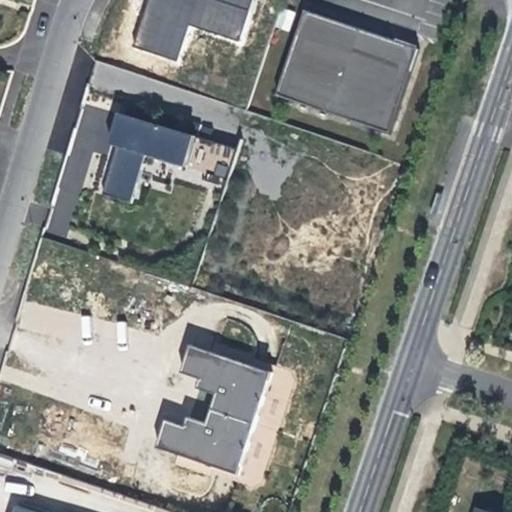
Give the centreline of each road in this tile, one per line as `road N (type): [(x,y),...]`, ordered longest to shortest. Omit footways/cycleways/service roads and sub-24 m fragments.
road 1 (residential): [(511,64),(408,370)]
road 2 (residential): [(0,239),(72,0)]
road 3 (residential): [(408,370),(362,511)]
